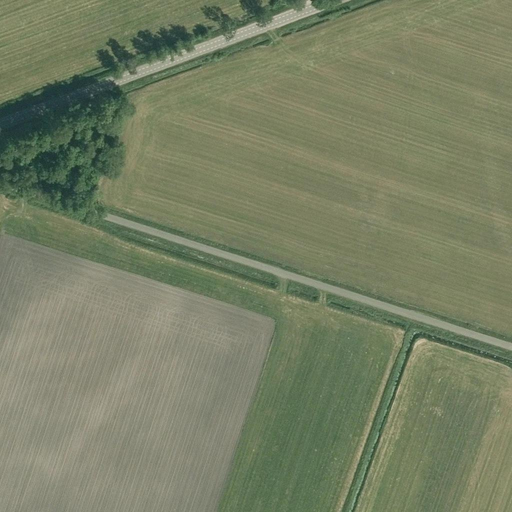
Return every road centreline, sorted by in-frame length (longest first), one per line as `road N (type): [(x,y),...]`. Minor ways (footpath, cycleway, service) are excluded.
road 1 (unclassified): [(511,347),(0,182)]
road 2 (tertiary): [(0,124),(334,0)]
